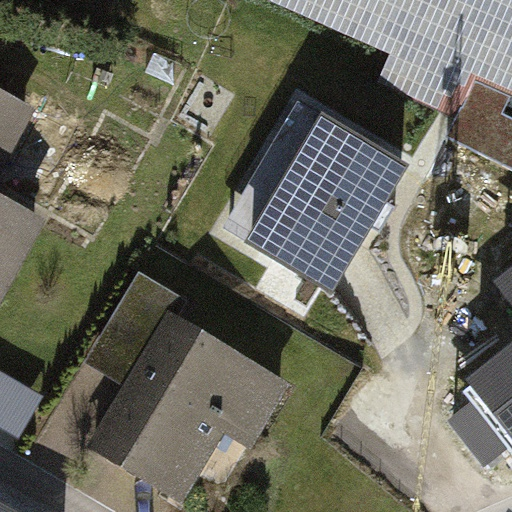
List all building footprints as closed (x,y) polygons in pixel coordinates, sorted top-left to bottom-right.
[(511,12),(486,0),(248,0),(381,59),(370,83),(454,122),(438,150),(511,181),(511,127),(506,125),(511,112),(511,12)] [(0,214),(0,172),(34,112),(0,93),(0,298),(36,234),(0,214)] [(410,168),(302,104),(228,229),(336,293),(410,168)] [(128,284),(73,368),(119,397),(167,322),(173,313),(128,284)] [(83,456),(175,511),(218,442),(243,457),(283,393),(167,322),(119,397),(83,456)] [(456,424),(511,493),(511,370),(487,390),(491,396),(456,424)] [(0,428),(25,443),(49,402),(0,373),(0,428)]
